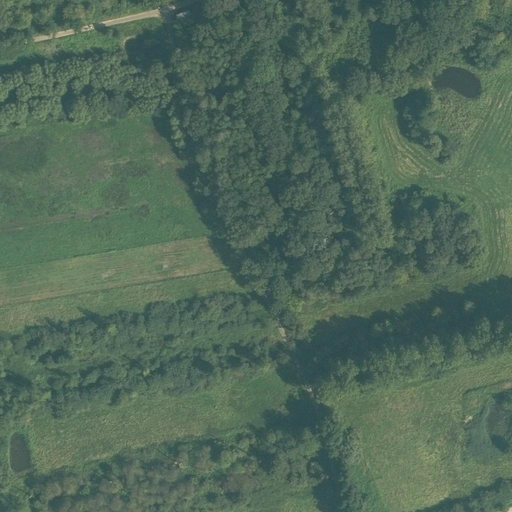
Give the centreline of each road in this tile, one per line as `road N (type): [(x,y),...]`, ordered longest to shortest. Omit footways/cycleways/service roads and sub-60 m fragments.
road 1 (unclassified): [(342,511),(301,381),(192,135),(166,8)]
road 2 (unclassified): [(0,44),(166,8)]
